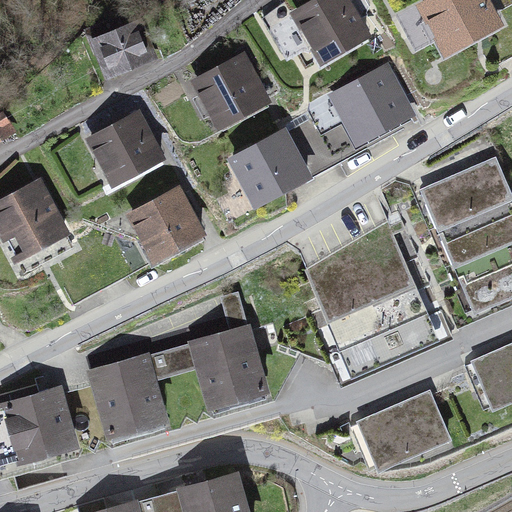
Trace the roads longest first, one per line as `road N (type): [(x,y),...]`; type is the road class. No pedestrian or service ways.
road 1 (residential): [(511,102),(0,377)]
road 2 (residential): [(338,487),(281,459),(235,452),(15,511)]
road 3 (residential): [(0,171),(266,0)]
road 4 (residential): [(511,462),(408,502),(338,487)]
